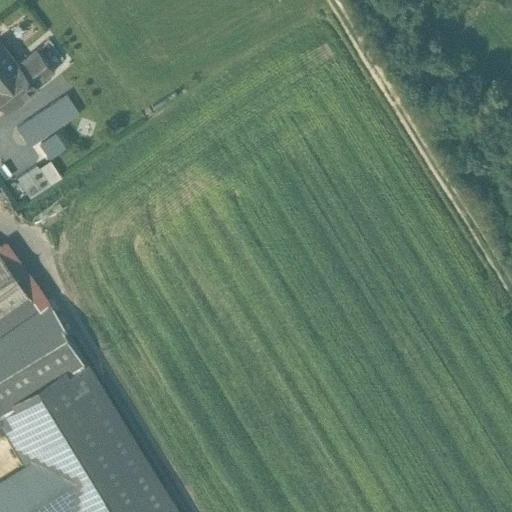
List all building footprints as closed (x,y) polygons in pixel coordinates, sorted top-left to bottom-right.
[(17,65),(0,77),(0,105),(5,112),(36,89),(33,84),(52,70),(50,68),(63,59),(49,41),(17,65)] [(0,77),(17,65),(0,42),(0,77)] [(65,93),(16,128),(28,144),(45,131),(43,129),(74,106),(65,93)] [(40,139),(49,156),(66,147),(58,130),(40,139)] [(50,184),(36,164),(16,177),(28,200),(50,184)] [(177,511),(36,282),(35,283),(3,239),(0,240),(0,254),(38,309),(0,336),(0,466),(9,482),(0,488),(0,511),(177,511)] [(0,336),(38,309),(0,254),(0,336)]
